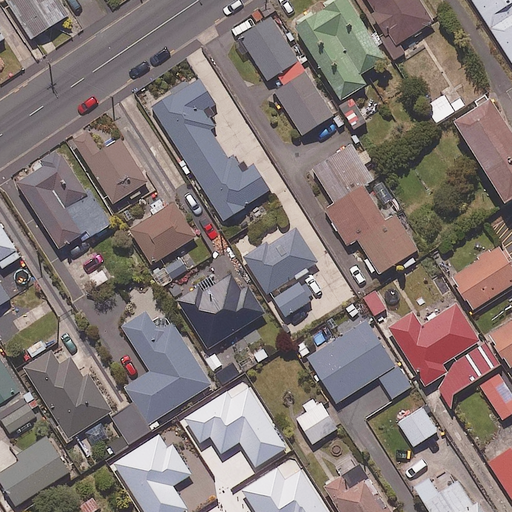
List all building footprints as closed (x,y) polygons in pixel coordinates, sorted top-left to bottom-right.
[(68,13),(59,0),(9,0),(32,35),(68,13)] [(384,57),(347,0),(328,0),(292,24),(339,99),(365,83),(358,73),(384,57)] [(433,20),(420,0),(363,0),(384,33),(380,36),(394,59),(405,52),(398,41),(433,20)] [(511,0),(471,0),(488,26),(511,12),(511,0)] [(511,62),(511,12),(488,26),(511,62)] [(288,44),(270,14),(240,32),(267,78),(275,73),(282,84),(273,90),(301,134),(332,114),(288,44)] [(232,150),(226,154),(209,128),(215,124),(210,116),(215,113),(212,109),(216,106),(197,75),(150,105),(221,219),(268,189),(252,164),(244,169),(232,150)] [(453,109),(443,94),(424,107),(434,121),(453,109)] [(511,191),(511,134),(487,95),(451,117),(501,198),(511,191)] [(365,120),(352,97),(338,105),(352,128),(365,120)] [(370,159),(352,130),(326,146),(331,154),(310,167),(332,203),(323,209),(346,245),(356,238),(378,273),(417,248),(394,212),(384,219),(363,185),(373,179),(363,163),(370,159)] [(100,150),(87,131),(72,142),(113,203),(147,180),(119,137),(100,150)] [(84,189),(60,152),(15,180),(58,248),(79,235),(82,240),(110,222),(88,187),(84,189)] [(195,236),(173,201),(130,228),(151,263),(195,236)] [(19,256),(0,225),(0,266),(1,268),(19,256)] [(310,300),(296,280),(310,270),(307,267),(316,261),(291,225),(244,259),(285,317),(310,300)] [(511,283),(511,267),(498,245),(450,276),(472,309),(511,283)] [(187,269),(180,257),(163,268),(170,279),(187,269)] [(214,284),(207,273),(173,295),(207,348),(264,312),(247,285),(241,289),(231,273),(214,284)] [(0,302),(9,298),(0,283),(0,302)] [(385,308),(375,291),(364,298),(374,315),(385,308)] [(479,340),(456,302),(420,324),(412,311),(388,326),(428,392),(437,386),(444,397),(499,364),(483,337),(479,340)] [(133,402),(147,424),(149,423),(211,383),(171,321),(157,330),(144,310),(121,325),(149,370),(123,387),(133,402)] [(511,364),(511,318),(488,333),(509,367),(511,364)] [(409,387),(366,320),(307,357),(336,402),(377,376),(392,398),(409,387)] [(59,364),(50,349),(22,367),(68,438),(111,409),(87,372),(82,375),(70,357),(59,364)] [(0,400),(19,388),(0,360),(0,400)] [(247,398),(235,378),(243,373),(237,361),(216,374),(217,376),(235,406),(247,398)] [(511,411),(511,394),(498,373),(480,384),(501,418),(511,411)] [(36,404),(27,391),(0,407),(0,421),(8,433),(35,415),(30,407),(36,404)] [(223,411),(213,394),(197,402),(208,420),(223,411)] [(147,424),(133,402),(111,416),(128,444),(150,429),(147,424)] [(336,428),(321,402),(295,417),(310,443),(336,428)] [(436,430),(422,407),(398,422),(412,445),(436,430)] [(68,471),(45,436),(20,452),(23,457),(0,471),(0,481),(15,505),(68,471)] [(136,496),(168,477),(147,442),(115,461),(136,496)] [(511,446),(488,462),(511,499),(511,446)] [(396,511),(364,459),(347,470),(352,479),(334,490),(346,511),(396,511)] [(457,480),(437,492),(428,476),(413,484),(425,505),(429,511),(483,511),(477,501),(471,504),(457,480)] [(189,511),(168,477),(136,496),(145,511),(189,511)] [(242,511),(244,511),(228,490),(196,511),(242,511)] [(91,511),(99,507),(91,494),(77,503),(83,511),(91,511)]
